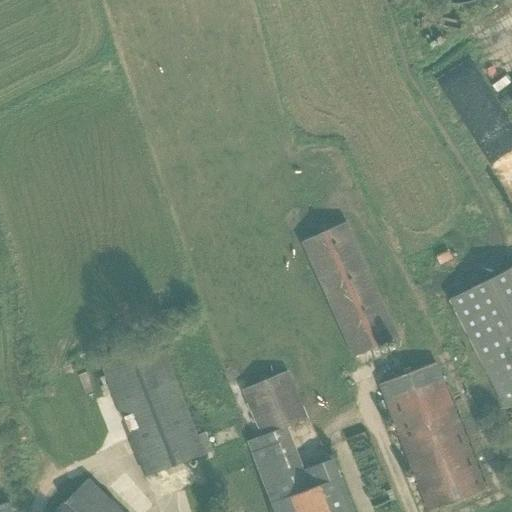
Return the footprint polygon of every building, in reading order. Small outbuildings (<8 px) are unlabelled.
[(300,243),(351,359),(378,347),(392,341),(398,338),(346,223),(300,243)] [(502,408),(511,403),(511,267),(448,301),(502,408)] [(144,478),(212,451),(205,432),(197,435),(157,336),(97,360),(144,478)] [(378,347),(382,355),(396,349),(392,341),(378,347)] [(434,363),(378,385),(428,511),(484,490),(434,363)] [(241,391),(260,437),(287,427),(307,419),(287,371),(241,391)] [(260,437),(246,442),(273,511),(354,511),(333,459),(303,470),(287,427),(260,437)] [(121,511),(88,479),(54,511),(121,511)] [(11,511),(9,502),(0,504),(0,511),(11,511)]
